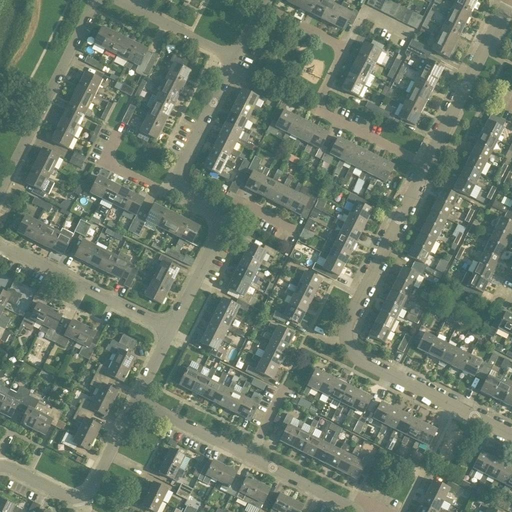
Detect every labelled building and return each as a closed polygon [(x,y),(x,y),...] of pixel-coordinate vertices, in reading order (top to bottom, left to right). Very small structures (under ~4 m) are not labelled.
[(309,13),(315,0),(301,0),(298,8),(309,13)] [(323,0),(315,0),(309,13),(320,19),(329,3),(323,0)] [(368,0),(366,5),(374,8),(377,0),(368,0)] [(381,12),(386,0),(377,0),(374,8),(381,12)] [(386,15),(392,3),(387,0),(386,0),(381,12),(386,15)] [(456,0),(454,5),(470,13),(476,1),(473,0),(456,0)] [(332,25),(340,8),(329,3),(320,19),(332,25)] [(347,23),(352,25),(358,13),(353,11),(351,14),(346,11),(349,6),(343,3),(340,8),(332,25),(343,31),(347,23)] [(394,18),(400,6),(392,3),(386,15),(394,18)] [(470,13),(454,5),(448,16),(465,24),(470,13)] [(400,6),(394,18),(401,22),(407,10),(400,6)] [(406,25),(412,12),(407,10),(401,22),(406,25)] [(434,13),(429,11),(426,19),(430,21),(434,13)] [(411,27),(417,15),(412,12),(406,25),(411,27)] [(417,30),(423,18),(417,15),(411,27),(417,30)] [(443,27),(459,36),(465,24),(448,16),(443,27)] [(421,27),(425,29),(430,21),(426,19),(421,27)] [(102,27),(94,44),(105,50),(113,33),(102,27)] [(437,39),(440,40),(453,47),(459,36),(443,27),(437,39)] [(117,55),(124,40),(125,39),(113,33),(105,50),(117,55)] [(125,39),(124,40),(117,55),(128,61),(136,44),(125,39)] [(431,50),(448,59),(453,47),(440,40),(437,39),(431,50)] [(409,45),(420,51),(423,46),(412,40),(409,45)] [(359,55),(375,63),(381,52),(364,43),(359,55)] [(143,58),(148,50),(136,44),(128,61),(125,68),(130,70),(134,64),(138,66),(135,71),(136,74),(141,76),(143,73),(142,73),(147,64),(149,61),(148,61),(143,58)] [(420,51),(409,45),(406,51),(418,56),(420,51)] [(147,64),(152,67),(158,55),(152,53),(148,61),(149,61),(147,64)] [(190,71),(184,68),(187,62),(174,55),(170,62),(173,64),(168,75),(184,83),(190,71)] [(375,63),(359,55),(353,66),(369,74),(375,63)] [(96,68),(99,63),(87,57),(84,63),(96,68)] [(401,62),(396,59),(390,71),(395,73),(401,62)] [(421,72),(437,80),(443,69),(426,60),(421,72)] [(99,63),(96,68),(102,71),(105,66),(99,63)] [(152,67),(147,64),(142,73),(143,73),(148,75),(152,67)] [(369,74),(353,66),(347,78),(364,86),(369,74)] [(406,69),(402,67),(398,75),(402,77),(406,69)] [(387,77),(392,80),(395,73),(390,71),(387,77)] [(79,84),(96,92),(102,81),(105,83),(108,78),(96,72),(94,77),(85,72),(79,84)] [(415,83),(431,92),(437,80),(421,72),(415,83)] [(162,86),(179,95),(184,83),(168,75),(162,86)] [(394,83),(398,85),(402,77),(398,75),(394,83)] [(364,86),(347,78),(341,89),(358,98),(364,86)] [(146,83),(142,81),(138,88),(142,91),(146,83)] [(409,95),(426,103),(431,92),(415,83),(409,95)] [(96,92),(79,84),(74,95),(90,104),(96,92)] [(119,91),(131,97),(134,90),(123,85),(119,91)] [(157,98),(173,106),(179,95),(162,86),(157,98)] [(134,97),(138,99),(142,91),(138,88),(134,97)] [(389,99),(393,91),(389,89),(385,97),(389,99)] [(257,91),(255,96),(242,90),(236,101),(253,109),(252,110),(260,114),(263,110),(254,106),(258,99),(266,103),(269,97),(257,91)] [(90,104),(74,95),(68,106),(85,115),(89,118),(92,113),(91,111),(88,109),(90,104)] [(404,106),(420,114),(426,103),(409,95),(404,106)] [(151,109),(167,117),(173,106),(157,98),(151,109)] [(249,117),(252,110),(253,109),(236,101),(231,112),(247,120),(247,121),(252,124),(255,125),(257,126),(258,124),(256,123),(257,121),(249,117)] [(104,110),(108,113),(113,104),(108,102),(104,110)] [(377,113),(379,108),(368,102),(365,107),(377,113)] [(127,111),(132,114),(135,108),(130,105),(127,111)] [(79,126),(85,115),(68,106),(63,118),(79,126)] [(420,114),(404,106),(398,117),(414,126),(420,114)] [(379,108),(377,113),(388,119),(391,114),(379,108)] [(145,120),(162,129),(167,117),(151,109),(145,120)] [(108,113),(104,110),(100,118),(105,121),(108,113)] [(132,114),(127,111),(121,123),(127,125),(132,114)] [(279,129),(286,133),(295,117),(283,111),(277,124),(272,121),(266,132),(275,137),(279,129)] [(225,123),(242,131),(241,132),(243,133),(253,138),(255,134),(251,132),(249,130),(252,124),(247,121),(247,120),(231,112),(225,123)] [(290,135),(297,138),(306,122),(295,117),(286,133),(279,146),(284,148),(290,135)] [(79,126),(63,118),(57,129),(74,137),(79,126)] [(157,138),(162,129),(145,120),(140,130),(157,138)] [(481,132),(498,141),(504,129),(487,121),(481,132)] [(301,140),(307,144),(308,144),(317,128),(306,122),(297,138),(293,146),(297,149),(301,140)] [(242,131),(225,123),(220,134),(236,142),(236,143),(244,147),(246,143),(240,140),(243,133),(241,132),(242,131)] [(92,133),(97,135),(101,127),(96,125),(92,133)] [(312,146),(319,149),(315,157),(321,160),(327,149),(322,146),(328,133),(317,128),(308,144),(307,144),(304,152),(308,154),(312,146)] [(74,137),(57,129),(51,141),(68,149),(74,137)] [(476,144),(492,152),(498,141),(481,132),(476,144)] [(97,135),(92,133),(88,141),(93,143),(97,135)] [(232,150),(236,143),(236,142),(220,134),(214,145),(231,153),(230,154),(238,158),(243,160),(245,156),(232,150)] [(341,160),(349,144),(338,138),(330,154),(325,152),(321,160),(329,164),(333,157),(340,160),(341,160)] [(506,156),(509,144),(501,142),(498,154),(506,156)] [(345,162),(351,166),(352,166),(360,149),(349,144),(341,160),(340,160),(334,173),(338,176),(345,162)] [(470,155),(486,163),(492,152),(476,144),(470,155)] [(227,161),(230,154),(231,153),(214,145),(209,156),(225,164),(225,165),(233,169),(235,165),(227,161)] [(37,161),(53,169),(59,157),(43,149),(37,161)] [(371,155),(360,149),(352,166),(351,166),(341,187),(343,188),(345,185),(346,183),(347,180),(349,181),(353,174),(359,177),(362,171),(363,171),(371,155)] [(72,157),(83,163),(86,158),(75,152),(72,157)] [(286,160),(292,162),(297,165),(300,160),(294,157),(289,154),(286,160)] [(366,173),(373,176),(374,177),(382,160),(371,155),(363,171),(362,171),(359,177),(358,179),(362,181),(366,173)] [(464,166),(480,174),(486,163),(470,155),(464,166)] [(221,172),(225,165),(225,164),(209,156),(203,167),(219,175),(227,180),(229,176),(221,172)] [(83,163),(72,157),(69,163),(81,169),(83,163)] [(393,166),(382,160),(374,177),(373,176),(367,189),(371,192),(377,179),(385,182),(393,166)] [(53,169),(37,161),(31,172),(48,180),(53,169)] [(269,170),(252,162),(247,171),(246,173),(251,176),(245,188),(256,194),(264,177),(265,178),(269,170)] [(459,177),(475,185),(480,174),(464,166),(459,177)] [(54,183),(48,180),(31,172),(25,184),(34,188),(31,193),(43,199),(45,194),(48,195),(54,183)] [(239,172),(234,183),(239,186),(245,174),(239,172)] [(272,181),(265,178),(264,177),(256,194),(267,199),(275,183),(276,184),(280,176),(276,173),(272,181)] [(323,180),(324,181),(328,183),(331,179),(331,177),(326,174),(323,180)] [(283,187),(276,184),(275,183),(267,199),(278,205),(286,188),(287,189),(293,177),(289,175),(283,187)] [(101,199),(110,183),(98,177),(94,185),(89,183),(83,194),(88,197),(90,193),(101,199)] [(475,185),(459,177),(453,189),(469,197),(475,185)] [(113,205),(121,188),(110,183),(101,199),(113,205)] [(294,192),(287,189),(286,188),(278,205),(289,210),(297,194),(298,195),(302,187),(298,185),(294,192)] [(79,196),(83,188),(79,186),(75,194),(79,196)] [(352,192),(353,193),(358,195),(360,189),(356,187),(355,186),(352,192)] [(113,205),(124,210),(124,211),(132,194),(121,188),(113,205)] [(436,200),(452,208),(458,196),(442,188),(436,200)] [(297,194),(289,210),(300,216),(303,210),(309,213),(316,200),(318,194),(309,190),(305,198),(298,195),(297,194)] [(144,200),(132,194),(124,211),(124,210),(121,216),(131,220),(133,215),(136,216),(144,200)] [(346,202),(353,206),(350,213),(366,221),(372,210),(367,208),(369,203),(350,194),(346,202)] [(327,202),(319,197),(317,201),(325,206),(327,202)] [(43,209),(46,204),(35,198),(32,203),(43,209)] [(430,211),(447,219),(452,208),(436,200),(430,211)] [(62,203),(60,205),(59,207),(62,209),(62,208),(70,212),(74,204),(67,201),(65,201),(62,203)] [(511,209),(495,201),(492,207),(506,214),(506,213),(511,216),(511,209)] [(46,204),(43,209),(50,212),(52,207),(46,204)] [(157,227),(165,210),(154,205),(146,221),(157,227)] [(62,208),(62,209),(60,212),(68,217),(70,212),(62,208)] [(309,216),(316,220),(320,212),(314,208),(309,216)] [(348,217),(345,224),(344,224),(361,232),(366,221),(350,213),(342,209),(340,213),(348,217)] [(165,210),(157,227),(169,233),(177,216),(165,210)] [(425,222),(441,230),(447,219),(430,211),(425,222)] [(494,229),(511,237),(511,234),(511,216),(506,213),(506,214),(503,219),(500,217),(494,229)] [(177,216),(169,233),(180,238),(188,222),(177,216)] [(28,239),(37,222),(25,217),(23,221),(18,219),(16,220),(12,227),(13,229),(18,232),(17,233),(28,239)] [(82,217),(74,232),(80,235),(87,220),(82,217)] [(309,219),(303,229),(309,232),(314,222),(309,219)] [(342,228),(339,234),(339,235),(355,243),(361,232),(344,224),(345,224),(337,219),(335,224),(342,228)] [(85,237),(91,225),(90,225),(92,222),(91,221),(90,221),(87,220),(80,235),(85,237)] [(133,220),(128,231),(133,234),(139,222),(133,220)] [(40,245),(48,228),(37,222),(28,239),(40,245)] [(108,222),(106,226),(115,230),(117,226),(108,222)] [(138,237),(144,225),(139,222),(133,234),(138,237)] [(184,257),(178,254),(185,241),(192,244),(200,228),(188,222),(180,238),(173,251),(173,252),(171,257),(191,267),(194,261),(193,261),(194,260),(185,255),(184,257)] [(419,234),(435,242),(441,230),(425,222),(419,234)] [(456,230),(462,233),(465,228),(458,225),(456,230)] [(52,250),(60,234),(48,228),(40,245),(52,250)] [(107,229),(105,233),(113,238),(115,234),(107,229)] [(300,237),(304,239),(308,232),(303,229),(300,237)] [(489,240),(505,248),(511,237),(494,229),(489,240)] [(60,234),(52,250),(63,256),(72,240),(74,235),(62,230),(60,234)] [(337,239),(334,246),(333,246),(350,254),(355,243),(339,235),(339,234),(331,231),(329,235),(337,239)] [(413,245),(430,253),(435,242),(419,234),(413,245)] [(483,251),(499,260),(505,248),(489,240),(483,251)] [(86,263),(94,247),(83,241),(75,257),(86,263)] [(331,250),(328,257),(344,265),(350,254),(333,246),(334,246),(326,241),(324,246),(331,250)] [(151,247),(159,251),(161,247),(153,243),(151,247)] [(265,246),(262,251),(250,244),(244,256),(260,264),(260,265),(268,269),(270,265),(262,261),(265,254),(273,258),(276,252),(265,246)] [(430,253),(413,245),(407,256),(415,260),(412,265),(424,271),(427,266),(424,265),(430,253)] [(94,247),(86,263),(98,269),(106,252),(94,247)] [(164,254),(171,257),(173,252),(173,251),(167,248),(164,254)] [(477,263),(494,271),(499,260),(483,251),(477,263)] [(106,252),(98,269),(109,274),(117,258),(106,252)] [(326,261),(323,268),(315,264),(312,270),(323,276),(326,270),(339,277),(344,265),(328,257),(320,252),(318,257),(326,261)] [(121,280),(125,272),(130,274),(133,269),(136,263),(130,260),(131,258),(119,253),(117,258),(109,274),(121,280)] [(464,256),(461,255),(462,255),(457,253),(454,259),(458,261),(460,258),(462,259),(464,256)] [(156,274),(173,282),(179,271),(170,266),(172,261),(161,255),(158,260),(162,262),(156,274)] [(256,272),(260,265),(260,264),(244,256),(239,267),(255,275),(254,276),(262,280),(264,276),(256,272)] [(447,263),(440,259),(435,270),(442,274),(447,263)] [(472,274),(488,282),(494,271),(477,263),(472,274)] [(396,279),(413,287),(418,276),(421,277),(424,271),(412,265),(410,271),(402,267),(396,279)] [(251,282),(254,276),(255,275),(239,267),(233,278),(249,286),(249,287),(257,291),(259,287),(251,282)] [(303,276),(299,283),(316,292),(321,280),(305,272),(297,268),(295,272),(303,276)] [(133,269),(130,274),(130,275),(135,277),(138,271),(133,269)] [(488,282),(472,274),(467,272),(458,289),(469,294),(472,289),(482,294),(488,282)] [(173,282),(156,274),(151,285),(167,293),(173,282)] [(297,287),(294,294),(310,303),(316,292),(299,283),(281,274),(280,276),(285,278),(284,280),(297,287)] [(135,277),(130,275),(124,286),(129,289),(135,277)] [(246,293),(249,287),(249,286),(233,278),(227,289),(240,295),(237,300),(249,306),(254,297),(246,293)] [(391,290),(407,298),(413,287),(396,279),(391,290)] [(268,296),(273,285),(269,284),(264,294),(268,296)] [(167,293),(151,285),(145,297),(161,305),(167,293)] [(0,306),(4,308),(7,302),(17,306),(22,296),(10,290),(7,295),(0,291),(0,306)] [(292,298),(288,305),(305,314),(310,303),(294,294),(287,290),(284,294),(292,298)] [(385,301),(401,309),(407,298),(391,290),(385,301)] [(235,315),(238,309),(246,312),(249,306),(237,300),(235,305),(222,299),(217,310),(233,318),(233,319),(240,323),(243,319),(235,315)] [(286,310),(283,316),(275,312),(272,318),(284,324),(286,319),(299,325),(305,314),(288,305),(281,301),(278,305),(286,310)] [(379,312),(396,321),(401,309),(385,301),(379,312)] [(42,326),(50,310),(38,304),(31,316),(26,314),(17,333),(20,335),(23,328),(31,331),(35,322),(42,326)] [(4,308),(0,306),(0,327),(5,330),(10,320),(1,315),(4,308)] [(50,310),(42,326),(39,332),(46,335),(44,338),(54,343),(61,331),(56,329),(62,316),(50,310)] [(229,326),(233,319),(233,318),(217,310),(211,321),(228,329),(227,331),(242,338),(244,333),(229,326)] [(374,324),(390,332),(396,321),(379,312),(374,324)] [(509,335),(511,327),(511,315),(505,312),(502,320),(496,317),(490,328),(487,336),(493,339),(497,329),(509,335)] [(77,342),(84,327),(72,321),(66,334),(61,331),(54,343),(65,349),(70,339),(77,342)] [(224,337),(227,331),(228,329),(211,321),(206,332),(222,341),(222,342),(229,345),(232,341),(224,337)] [(276,331),(272,337),(272,338),(288,346),(294,335),(278,327),(279,326),(270,322),(268,327),(276,331)] [(390,332),(374,324),(368,335),(384,344),(390,332)] [(84,327),(77,342),(83,346),(78,355),(89,361),(95,348),(90,346),(97,333),(84,327)] [(428,355),(436,339),(425,333),(426,331),(420,327),(414,339),(420,342),(416,349),(428,355)] [(226,352),(218,348),(222,342),(222,341),(206,332),(200,344),(205,346),(202,352),(222,361),(226,352)] [(270,342),(267,348),(267,349),(283,357),(288,346),(272,338),(272,337),(264,333),(262,338),(270,342)] [(129,355),(136,342),(123,335),(119,344),(112,341),(110,346),(108,345),(105,350),(116,356),(113,363),(128,370),(134,358),(129,355)] [(409,341),(403,338),(397,350),(403,353),(409,341)] [(436,339),(428,355),(439,361),(438,363),(448,344),(436,339)] [(265,353),(261,359),(261,360),(277,368),(283,357),(267,349),(267,348),(259,344),(257,349),(265,353)] [(451,366),(459,350),(448,344),(438,363),(445,367),(446,364),(451,366)] [(459,350),(451,366),(462,372),(470,355),(459,350)] [(491,398),(499,381),(502,377),(491,371),(498,356),(492,353),(487,364),(479,379),(485,381),(479,392),(491,398)] [(259,364),(256,370),(248,366),(245,372),(257,378),(259,373),(272,379),(277,368),(261,360),(261,359),(254,355),(251,360),(259,364)] [(470,355),(462,372),(473,378),(474,376),(479,379),(487,364),(482,361),(470,355)] [(509,362),(503,359),(499,368),(505,370),(509,362)] [(128,370),(113,363),(107,360),(106,360),(102,366),(100,365),(95,375),(107,381),(110,376),(122,382),(128,370)] [(177,379),(181,381),(179,386),(190,391),(198,375),(199,376),(204,368),(199,365),(196,370),(189,367),(187,370),(183,368),(177,379)] [(206,379),(199,376),(198,375),(190,391),(201,397),(209,381),(210,381),(216,369),(212,367),(206,379)] [(307,396),(311,388),(318,391),(319,392),(327,376),(316,370),(308,386),(307,386),(303,394),(307,396)] [(217,384),(210,381),(209,381),(201,397),(212,402),(220,386),(221,387),(227,375),(222,373),(217,384)] [(96,397),(111,405),(118,392),(105,386),(107,381),(95,375),(90,386),(99,390),(96,397)] [(322,394),(329,397),(330,397),(338,381),(327,376),(319,392),(318,391),(314,399),(318,402),(322,394)] [(499,381),(491,398),(503,403),(511,387),(511,384),(511,382),(507,380),(505,384),(499,381)] [(333,399),(340,402),(340,403),(348,386),(338,381),(330,397),(329,397),(322,411),(326,413),(333,399)] [(3,387),(4,384),(0,382),(0,409),(6,397),(9,390),(3,387)] [(228,390),(221,387),(220,386),(212,402),(223,408),(232,392),(236,384),(232,382),(228,390)] [(239,395),(232,392),(223,408),(234,413),(243,397),(243,398),(250,384),(246,382),(239,395)] [(344,405),(351,408),(360,392),(348,386),(340,403),(340,402),(334,414),(338,416),(344,405)] [(0,413),(11,419),(17,406),(22,408),(28,396),(29,394),(30,392),(20,387),(16,394),(9,390),(6,397),(0,409),(0,413)] [(511,387),(503,403),(511,408),(511,387)] [(249,400),(243,398),(243,397),(234,413),(246,419),(249,412),(253,414),(262,397),(253,392),(249,400)] [(360,392),(351,408),(347,417),(351,419),(355,410),(362,413),(358,422),(364,425),(370,413),(364,410),(371,398),(360,392)] [(21,423),(33,430),(44,407),(37,403),(38,401),(40,399),(29,394),(28,396),(22,408),(27,411),(21,423)] [(111,405),(96,397),(92,404),(83,399),(79,406),(78,405),(76,408),(90,415),(93,410),(105,417),(111,405)] [(311,403),(298,397),(295,403),(308,409),(311,403)] [(384,424),(392,408),(380,403),(379,405),(377,404),(367,424),(380,430),(383,424),(384,424)] [(44,407),(33,430),(45,436),(51,423),(56,425),(62,413),(52,408),(51,410),(44,407)] [(79,431),(94,439),(100,426),(88,420),(90,415),(76,408),(78,409),(72,420),(82,424),(79,431)] [(388,426),(394,429),(395,430),(402,414),(392,408),(384,424),(383,424),(380,430),(379,432),(384,434),(388,426)] [(399,432),(405,435),(406,435),(414,419),(402,414),(395,430),(394,429),(390,438),(394,440),(399,432)] [(286,429),(280,441),(291,447),(299,431),(300,431),(304,424),(300,421),(299,422),(296,429),(289,425),(293,419),(293,418),(287,415),(281,427),(286,429)] [(410,437),(416,440),(417,441),(425,425),(414,419),(406,435),(405,435),(401,443),(405,445),(410,437)] [(311,427),(315,429),(318,422),(313,420),(310,427),(311,427)] [(435,446),(430,443),(436,430),(425,425),(417,441),(416,440),(412,449),(417,451),(421,443),(428,446),(423,454),(429,457),(435,446)] [(299,431),(291,447),(302,452),(310,436),(311,437),(315,429),(311,427),(307,435),(300,431),(299,431)] [(73,450),(76,445),(88,451),(94,439),(79,431),(75,437),(66,433),(61,444),(73,450)] [(310,436),(302,452),(313,458),(321,442),(322,442),(326,435),(322,433),(318,440),(311,437),(310,436)] [(329,446),(322,442),(321,442),(313,458),(324,464),(332,448),(333,448),(339,436),(334,434),(329,446)] [(169,439),(167,443),(174,447),(176,442),(169,439)] [(339,451),(333,448),(332,448),(324,464),(335,469),(343,453),(344,454),(350,442),(345,439),(339,451)] [(351,457),(344,454),(343,453),(335,469),(346,475),(354,459),(355,459),(361,446),(357,444),(351,457)] [(164,461),(178,469),(178,468),(184,471),(190,460),(170,450),(164,461)] [(477,471),(483,474),(484,474),(492,458),(481,453),(473,468),(472,468),(468,477),(473,479),(477,471)] [(362,462),(355,459),(354,459),(346,475),(357,480),(360,475),(365,477),(374,459),(366,454),(362,462)] [(488,476),(494,479),(495,480),(503,464),(492,458),(484,474),(483,474),(479,482),(483,484),(488,476)] [(178,469),(164,461),(158,473),(172,480),(178,469)] [(217,481),(225,467),(212,461),(212,463),(211,462),(209,465),(206,463),(197,480),(208,485),(211,478),(217,481)] [(198,478),(203,467),(198,464),(192,476),(198,478)] [(499,482),(505,485),(506,485),(511,473),(511,468),(503,464),(495,480),(494,479),(490,488),(495,490),(499,482)] [(225,467),(217,481),(223,484),(220,490),(231,496),(238,481),(234,478),(236,473),(225,467)] [(511,473),(506,485),(505,485),(501,493),(505,495),(509,487),(511,488),(511,473)] [(258,484),(246,478),(243,483),(238,481),(231,496),(246,504),(247,504),(248,504),(258,484)] [(445,497),(449,490),(456,494),(460,488),(458,488),(448,482),(445,487),(433,481),(427,492),(443,500),(443,501),(451,505),(453,501),(445,497)] [(147,495),(161,502),(167,490),(153,483),(147,495)] [(193,490),(181,484),(178,490),(190,495),(193,490)] [(270,490),(258,484),(248,504),(259,510),(270,490)] [(176,495),(187,501),(190,495),(178,490),(176,495)] [(440,508),(443,501),(443,500),(427,492),(422,503),(438,511),(437,511),(447,511),(448,511),(440,508)] [(278,511),(285,511),(291,500),(280,494),(270,511),(277,511),(278,511)] [(156,511),(161,502),(147,495),(141,506),(152,511),(156,511)] [(0,499),(0,511),(11,511),(14,506),(0,499)] [(499,499),(495,506),(507,511),(510,505),(499,499)] [(291,500),(285,511),(299,511),(303,506),(291,500)] [(437,511),(438,511),(422,503),(417,511),(437,511)]
